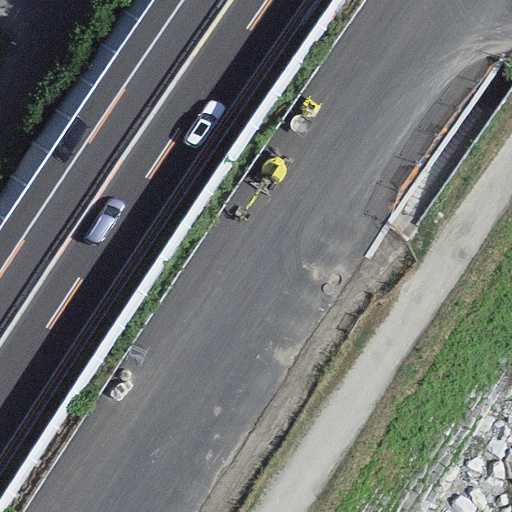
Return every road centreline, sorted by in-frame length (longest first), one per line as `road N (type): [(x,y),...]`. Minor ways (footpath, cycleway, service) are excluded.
road 1 (motorway): [(96,511),(438,0)]
road 2 (motorway): [(240,0),(0,358)]
road 3 (track): [(511,169),(287,511)]
road 4 (residential): [(80,0),(0,128)]
